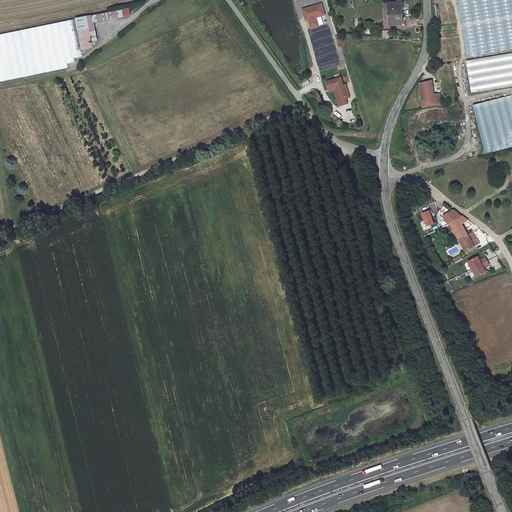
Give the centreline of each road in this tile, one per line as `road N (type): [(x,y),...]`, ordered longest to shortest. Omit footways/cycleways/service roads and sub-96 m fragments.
road 1 (track): [(302,104),(0,234)]
road 2 (motorway): [(511,427),(266,511)]
road 3 (tertiary): [(384,176),(393,229),(465,418)]
road 4 (track): [(344,145),(405,374)]
road 5 (unclassified): [(227,0),(318,126),(383,157)]
road 6 (motorway): [(302,511),(511,441)]
road 7 (track): [(154,0),(66,73),(0,86)]
road 8 (tertiary): [(426,0),(422,57),(383,157)]
road 9 (unclassified): [(384,176),(427,185),(498,241),(511,265)]
